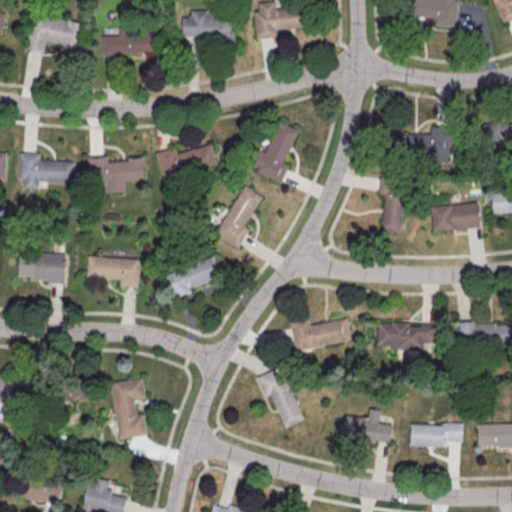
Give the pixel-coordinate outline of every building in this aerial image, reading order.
[(434,24),(456,27),(459,0),(414,0),(413,14),(435,17),(434,24)] [(511,0),(494,0),(504,24),(511,20),(511,0)] [(256,37),(277,36),(277,28),(309,26),(308,6),(275,8),(275,1),(254,2),(256,37)] [(182,17),(182,42),(234,42),(234,9),(190,9),(190,17),(182,17)] [(85,22),(31,13),(26,48),(45,51),(46,43),(81,49),(85,22)] [(103,32),(103,53),(158,53),(158,32),(103,32)] [(289,163),(285,161),(299,127),(279,120),(266,152),(258,149),(250,169),(282,182),(289,163)] [(511,120),(482,121),(483,144),(511,142),(511,120)] [(451,161),(451,132),(396,132),(396,161),(451,161)] [(155,152),(162,178),(199,169),(193,148),(177,153),(175,147),(155,152)] [(75,161),(40,160),(40,152),(19,152),(18,188),(40,188),(40,180),(74,181),(75,161)] [(126,191),(125,181),(144,180),(144,157),(89,158),(89,175),(104,175),(104,192),(126,191)] [(385,195),(382,226),(401,228),(405,178),(381,176),(379,194),(385,195)] [(264,196),(244,184),(215,233),(236,245),(264,196)] [(511,190),(492,190),(492,212),(511,212),(511,190)] [(481,227),(479,201),(430,205),(432,230),(481,227)] [(65,253),(29,252),(28,281),(64,282),(65,253)] [(141,258),(88,255),(87,277),(120,279),(119,285),(138,286),(141,258)] [(220,279),(213,257),(166,272),(173,294),(220,279)] [(291,321),(295,349),(352,341),(348,317),(311,323),(310,318),(291,321)] [(437,322),(377,321),(377,343),(437,344),(437,322)] [(511,323),(460,322),(459,347),(510,347),(511,323)] [(281,365),(259,375),(283,428),(305,418),(281,365)] [(0,401),(9,403),(13,375),(0,373),(0,401)] [(147,435),(144,414),(136,415),(135,399),(145,398),(143,377),(112,380),(118,438),(147,435)] [(89,378),(70,378),(70,398),(89,398),(89,378)] [(347,415),(345,437),(390,442),(392,423),(380,421),(382,409),(367,408),(366,417),(347,415)] [(462,422),(410,422),(410,445),(462,445),(462,422)] [(511,423),(477,423),(477,449),(511,448),(511,423)] [(61,477),(23,476),(23,499),(60,500),(61,477)] [(110,480),(87,477),(83,510),(98,511),(124,511),(127,493),(108,491),(110,480)] [(211,511),(260,511),(214,501),(211,511)]
